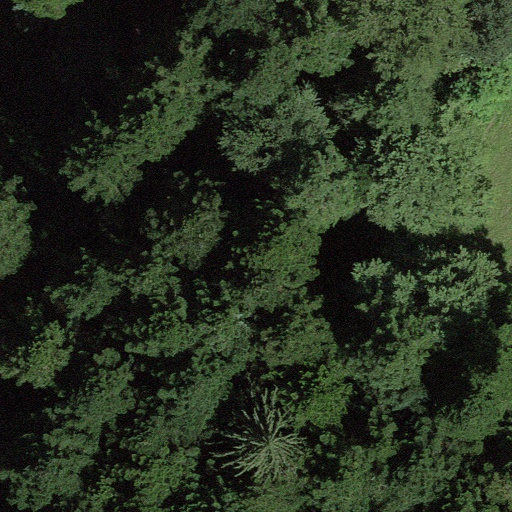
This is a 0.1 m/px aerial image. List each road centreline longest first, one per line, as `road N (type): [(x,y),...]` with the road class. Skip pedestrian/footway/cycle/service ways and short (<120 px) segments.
road 1 (track): [(209,0),(327,229),(380,289),(511,305)]
road 2 (track): [(380,289),(356,369),(310,439),(281,511)]
